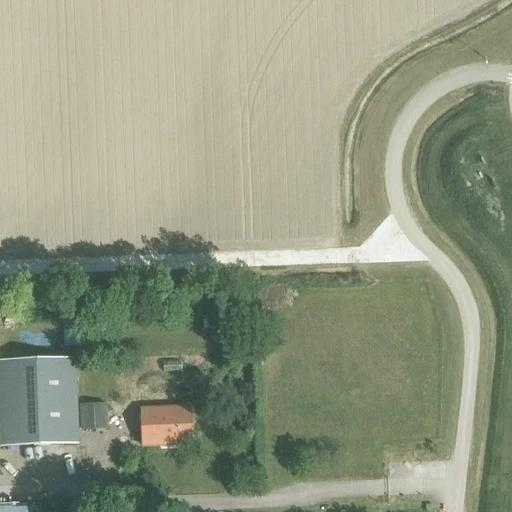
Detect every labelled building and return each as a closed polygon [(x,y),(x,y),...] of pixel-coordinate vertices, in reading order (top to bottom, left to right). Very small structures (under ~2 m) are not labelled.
[(0,445),(77,443),(75,359),(0,361),(0,445)] [(81,431),(106,430),(105,405),(80,405),(81,431)] [(142,447),(191,445),(190,408),(141,410),(142,447)] [(51,450),(54,468),(64,466),(61,448),(51,450)] [(41,507),(40,494),(17,495),(18,508),(41,507)]
